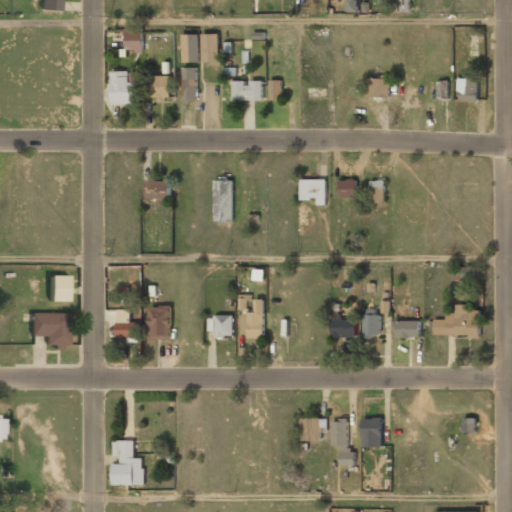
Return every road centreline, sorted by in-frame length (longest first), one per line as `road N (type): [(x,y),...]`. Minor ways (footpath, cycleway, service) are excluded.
road 1 (tertiary): [(511,151),(0,149)]
road 2 (residential): [(93,511),(91,0)]
road 3 (residential): [(506,511),(505,0)]
road 4 (residential): [(511,379),(0,379)]
